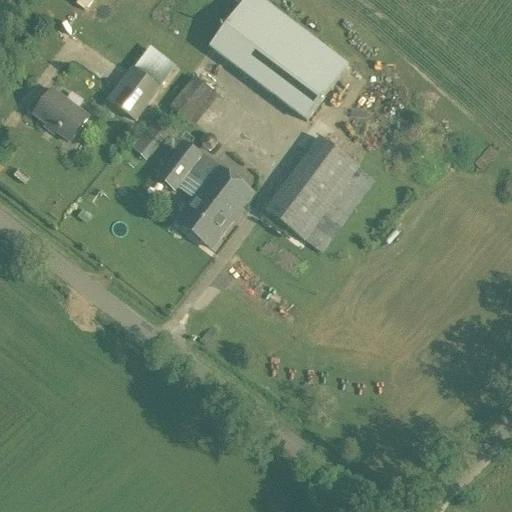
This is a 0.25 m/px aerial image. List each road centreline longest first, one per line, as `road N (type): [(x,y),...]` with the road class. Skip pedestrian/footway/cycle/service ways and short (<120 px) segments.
road 1 (tertiary): [(378,511),(0,230)]
road 2 (unclassified): [(427,511),(511,427)]
